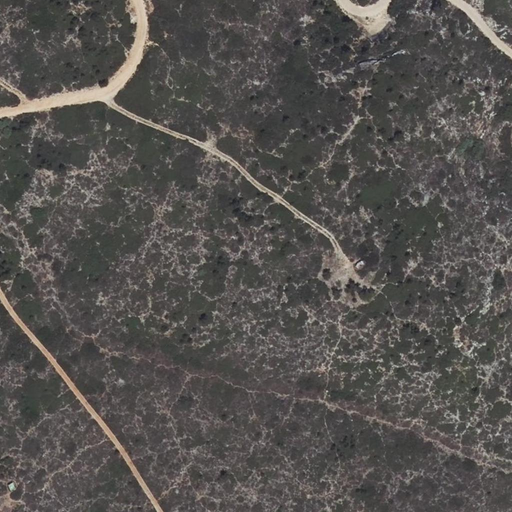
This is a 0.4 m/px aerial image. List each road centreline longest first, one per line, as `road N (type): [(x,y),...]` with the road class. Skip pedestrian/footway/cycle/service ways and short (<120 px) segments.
road 1 (track): [(338,252),(328,235),(231,158),(120,111),(100,90)]
road 2 (track): [(132,0),(138,41),(109,84),(0,111)]
